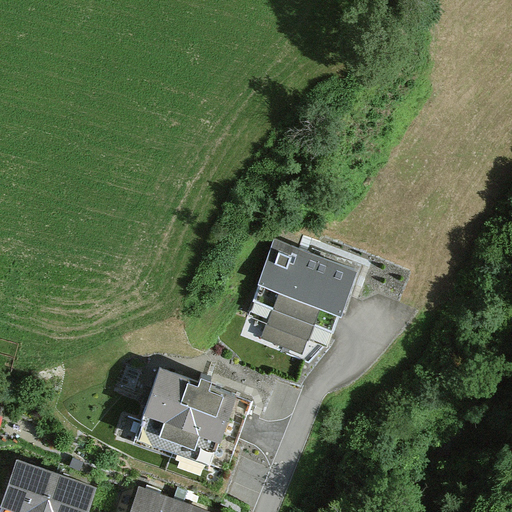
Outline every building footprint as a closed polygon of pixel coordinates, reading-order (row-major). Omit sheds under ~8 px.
[(355,271),(276,241),(240,335),(320,364),(355,271)] [(243,405),(135,369),(111,439),(219,475),(243,405)] [(17,462),(0,510),(0,511),(81,511),(90,487),(17,462)] [(172,511),(177,499),(141,487),(132,511),(172,511)] [(213,511),(214,511),(177,499),(172,511),(213,511)]
